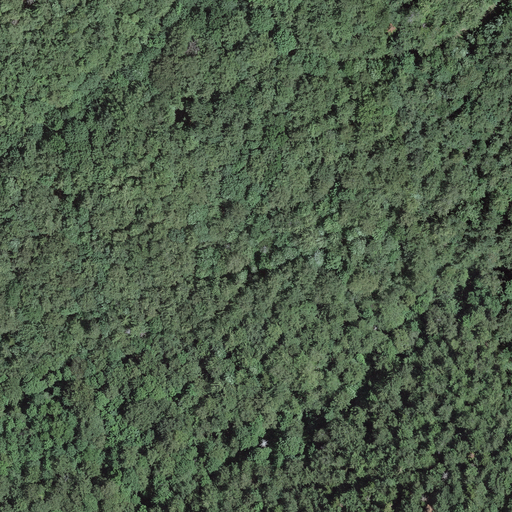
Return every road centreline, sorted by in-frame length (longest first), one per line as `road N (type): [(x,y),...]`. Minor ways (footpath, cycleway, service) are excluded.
road 1 (track): [(511,188),(306,254),(124,358),(0,409)]
road 2 (track): [(501,0),(450,38),(348,58),(321,55),(291,38),(248,0)]
road 3 (track): [(168,0),(100,85),(0,131)]
